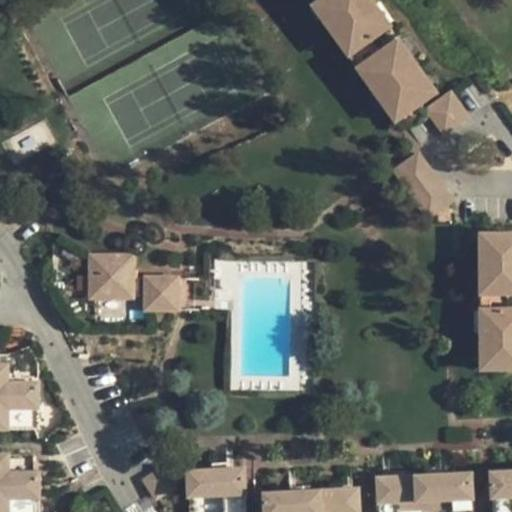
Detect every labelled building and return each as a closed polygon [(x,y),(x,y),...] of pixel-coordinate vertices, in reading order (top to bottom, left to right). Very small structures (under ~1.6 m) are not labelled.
[(336,45),(351,66),(376,47),(360,26),(369,20),(353,0),(334,0),(305,21),(328,52),(336,45)] [(369,20),(360,26),(376,47),(385,41),(369,20)] [(328,52),(343,72),(351,66),(336,45),(328,52)] [(396,54),(386,61),(398,76),(407,69),(396,54)] [(387,113),(399,131),(424,112),(412,95),(421,87),(407,69),(398,76),(386,61),(362,79),(373,95),(365,101),(379,119),(387,113)] [(373,95),(362,79),(353,85),(365,101),(373,95)] [(421,87),(412,95),(424,112),(434,104),(421,87)] [(449,95),(428,110),(446,136),(467,121),(449,95)] [(391,136),(399,131),(387,113),(379,119),(391,136)] [(412,169),(389,185),(425,234),(447,218),(412,169)] [(511,252),(471,252),(471,291),(480,291),(480,321),(504,321),(504,291),(511,290),(511,252)] [(86,266),(86,308),(127,308),(127,305),(141,305),(141,320),(172,322),(172,288),(138,287),(138,288),(127,288),(127,267),(86,266)] [(480,291),(471,291),(471,321),(480,321),(480,291)] [(481,334),(472,335),(472,366),(481,366),(481,334)] [(472,366),(472,399),(511,399),(511,365),(505,365),(505,335),(481,334),(481,366),(472,366)] [(0,415),(34,416),(34,390),(0,389),(0,415)] [(178,466),(179,493),(234,493),(235,466),(178,466)] [(511,473),(485,474),(484,511),(506,511),(506,502),(511,501),(511,473)] [(371,477),(370,511),(390,511),(390,504),(429,504),(429,475),(371,477)] [(445,503),(444,511),(465,511),(465,475),(429,475),(429,504),(445,503)] [(0,506),(31,507),(32,481),(0,480),(0,506)] [(257,489),(256,511),(313,511),(313,489),(257,489)] [(351,511),(351,489),(313,489),(313,511),(351,511)]
